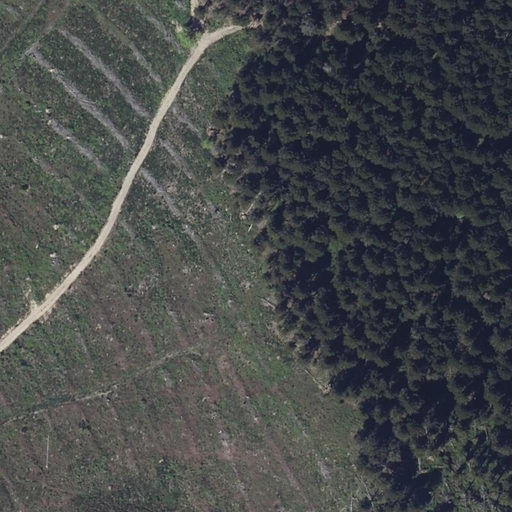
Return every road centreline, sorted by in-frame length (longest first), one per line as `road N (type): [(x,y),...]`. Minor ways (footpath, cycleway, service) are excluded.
road 1 (track): [(332,33),(267,18),(213,42),(116,224),(0,348)]
road 2 (track): [(511,32),(393,20),(332,33),(437,70),(511,113)]
